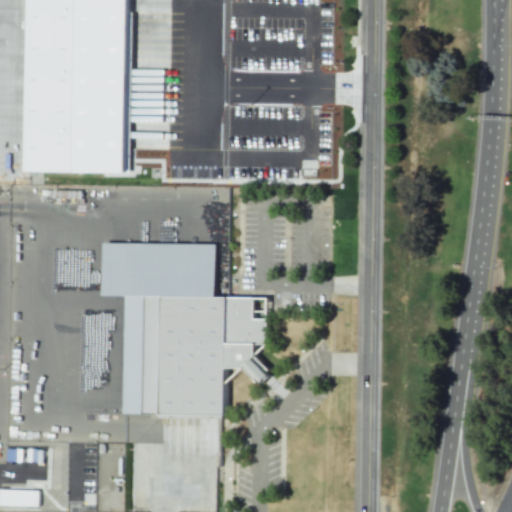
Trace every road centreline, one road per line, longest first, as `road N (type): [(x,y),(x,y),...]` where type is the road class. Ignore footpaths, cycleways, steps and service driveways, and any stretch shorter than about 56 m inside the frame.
road 1 (residential): [(373,0),(366,511)]
road 2 (residential): [(491,0),(488,137),(468,298)]
road 3 (residential): [(468,298),(476,322),(466,440),(479,511)]
road 4 (residential): [(468,298),(438,511)]
